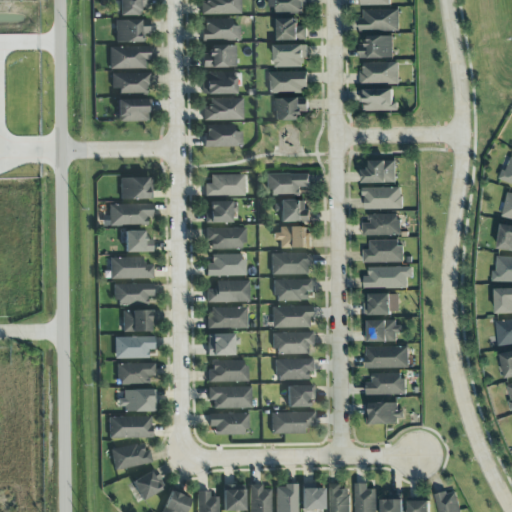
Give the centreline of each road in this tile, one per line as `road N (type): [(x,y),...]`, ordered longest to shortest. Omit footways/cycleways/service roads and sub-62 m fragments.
road 1 (residential): [(511,511),(476,443),(448,325),(472,192),(452,0)]
road 2 (tertiary): [(61,0),(67,511)]
road 3 (residential): [(178,0),(188,460)]
road 4 (residential): [(352,457),(336,0)]
road 5 (residential): [(188,460),(417,455)]
road 6 (residential): [(466,133),(344,139)]
